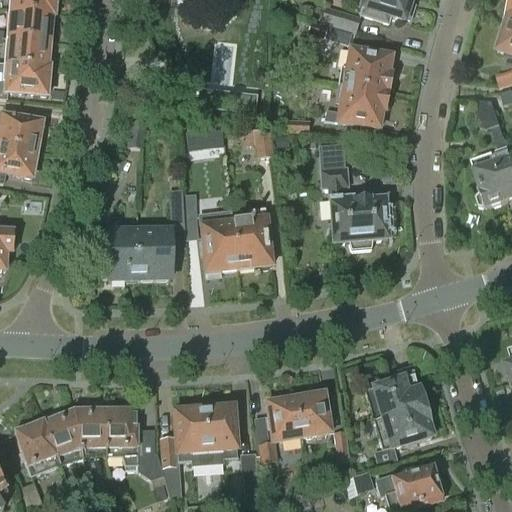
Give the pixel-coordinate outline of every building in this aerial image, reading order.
[(0,0),(8,0),(12,0),(11,16),(50,20),(52,20),(54,0),(0,0)] [(403,25),(410,3),(412,4),(413,0),(365,0),(360,19),(387,27),(389,20),(403,25)] [(511,3),(510,11),(507,11),(506,12),(503,13),(502,15),(502,18),(503,21),(504,22),(506,24),(508,25),(511,25),(511,3)] [(325,12),(320,27),(354,38),(359,23),(325,12)] [(9,42),(48,45),(50,20),(11,16),(9,42)] [(511,25),(508,25),(496,61),(511,66),(511,25)] [(310,26),(306,39),(323,45),(323,43),(351,52),(353,39),(327,30),(327,31),(310,26)] [(7,69),(46,72),(48,45),(9,42),(7,69)] [(343,91),(387,98),(388,96),(390,96),(392,85),(390,85),(391,80),(386,80),(389,62),(349,56),(343,91)] [(46,72),(7,69),(4,98),(45,101),(48,72),(46,72)] [(511,75),(496,80),(500,92),(511,87),(511,75)] [(387,102),(387,98),(343,91),(339,117),(325,115),(324,125),(337,127),(377,134),(380,116),(384,116),(385,113),(387,113),(389,102),(387,102)] [(198,93),(196,113),(254,120),(256,100),(198,93)] [(511,94),(500,97),(504,109),(511,107),(511,94)] [(494,144),(498,155),(472,164),(482,194),(480,195),(480,196),(477,200),(480,210),(485,211),(486,213),(511,204),(511,170),(506,152),(507,152),(503,141),(499,129),(491,106),(479,105),(475,129),(487,133),(491,132),(494,144)] [(0,122),(0,148),(35,154),(40,127),(0,120),(0,122)] [(280,124),(279,136),(307,138),(309,126),(280,124)] [(131,126),(127,151),(140,154),(144,128),(131,126)] [(269,137),(244,135),(246,151),(254,150),(256,164),(272,162),(269,137)] [(274,143),(275,153),(287,152),(286,142),(274,143)] [(35,154),(0,148),(0,177),(30,183),(35,154)] [(342,175),(323,176),(321,176),(322,192),(328,192),(331,233),(327,235),(326,240),(328,245),(333,247),(333,249),(347,248),(350,256),(370,255),(372,246),(386,244),(383,205),(350,208),(350,203),(340,203),(339,191),(346,191),(345,174),(342,175)] [(84,191),(80,206),(87,208),(91,193),(84,191)] [(183,223),(182,201),(181,195),(167,196),(170,236),(184,235),(183,223)] [(182,201),(183,223),(195,223),(194,200),(182,201)] [(232,227),(237,274),(258,272),(260,274),(266,273),(268,271),(270,271),(264,214),(247,215),(248,225),(232,227)] [(205,278),(237,274),(232,227),(215,229),(214,219),(198,221),(205,278)] [(0,275),(3,276),(5,257),(11,257),(12,237),(0,236),(0,275)] [(107,286),(137,286),(137,237),(107,237),(107,257),(101,257),(101,283),(107,283),(107,286)] [(137,237),(137,286),(169,286),(168,237),(137,237)] [(381,422),(426,410),(423,400),(419,399),(412,377),(399,380),(400,384),(364,395),(368,409),(376,407),(381,422)] [(298,400),(295,404),(294,404),(300,442),(329,438),(323,399),(310,401),(307,398),(298,400)] [(274,447),(300,442),(294,404),(293,404),(290,402),(280,403),(278,406),(265,408),(271,446),(271,447),(274,447)] [(429,421),(426,410),(381,422),(385,439),(378,441),(382,455),(431,441),(426,425),(429,421)] [(206,415),(202,415),(206,457),(207,471),(221,469),(221,464),(236,463),(232,413),(219,414),(216,412),(208,412),(206,415)] [(207,471),(206,457),(202,415),(199,415),(197,413),(189,413),(187,416),(172,417),(176,468),(192,467),(192,472),(207,471)] [(72,465),(82,464),(74,415),(72,415),(42,426),(59,470),(72,465)] [(89,462),(106,462),(106,415),(74,415),(82,464),(89,462)] [(136,476),(149,485),(161,481),(160,478),(155,461),(153,461),(153,435),(139,435),(139,438),(137,438),(137,415),(106,415),(106,462),(121,462),(124,471),(124,475),(136,476)] [(59,470),(42,426),(13,437),(29,481),(59,470)] [(344,435),(333,437),(337,467),(349,465),(344,435)] [(160,478),(161,481),(164,488),(168,505),(180,504),(178,470),(175,470),(173,442),(158,443),(160,478)] [(271,446),(256,448),(259,467),(276,464),(274,447),(271,447),(271,446)] [(242,482),(243,499),(261,498),(260,478),(256,479),(254,458),(238,459),(240,482),(242,482)] [(438,486),(435,487),(431,472),(391,484),(390,481),(375,486),(380,503),(383,501),(386,511),(413,511),(414,511),(440,503),(439,500),(441,499),(443,496),(440,487),(438,486)] [(351,482),(356,500),(373,495),(367,478),(351,482)] [(33,487),(20,492),(25,511),(29,511),(41,508),(33,487)] [(151,490),(155,503),(165,500),(161,487),(151,490)] [(91,505),(93,511),(103,511),(101,503),(91,505)]
